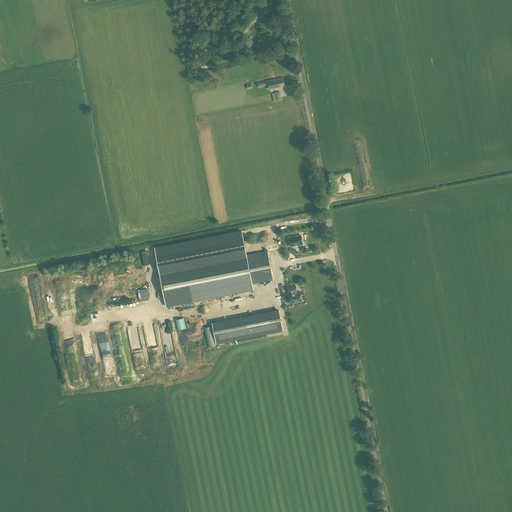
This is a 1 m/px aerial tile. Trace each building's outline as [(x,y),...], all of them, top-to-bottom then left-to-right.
[(242,51),(254,45),(250,37),(238,43),(242,51)] [(285,86),(283,78),(266,81),(267,82),(258,83),(259,87),(267,86),(268,89),(285,86)] [(274,101),(281,99),(279,92),(272,94),(274,101)] [(241,231),(155,248),(155,251),(166,306),(253,289),(252,284),(273,280),(267,251),(246,255),(241,231)] [(301,245),(300,236),(287,238),(289,247),(301,245)] [(296,293),(296,292),(297,291),(296,286),(287,287),(289,294),(288,295),(290,303),(294,303),(295,303),(297,303),(298,302),(302,301),(300,292),(296,293)] [(147,288),(138,290),(140,302),(149,300),(147,288)] [(279,309),(256,314),(261,335),(283,331),(279,309)] [(175,319),(177,330),(185,329),(184,318),(175,319)]
